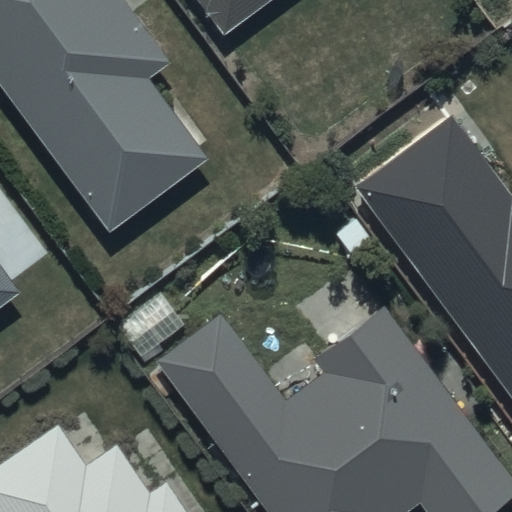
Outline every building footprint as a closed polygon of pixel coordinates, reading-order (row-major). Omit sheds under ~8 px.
[(0,0),(0,72),(109,218),(206,145),(145,64),(168,47),(132,0),(0,0)] [(205,0),(222,22),(252,0),(205,0)] [(511,178),(454,100),(355,172),(511,385),(511,178)] [(0,291),(20,277),(0,250),(0,291)] [(222,301),(157,349),(276,511),(405,511),(398,502),(417,489),(433,511),(467,511),(511,479),(511,465),(384,291),(313,342),(324,357),(284,387),(222,301)] [(0,511),(192,511),(163,468),(147,478),(115,430),(86,450),(59,410),(0,448),(0,511)]
